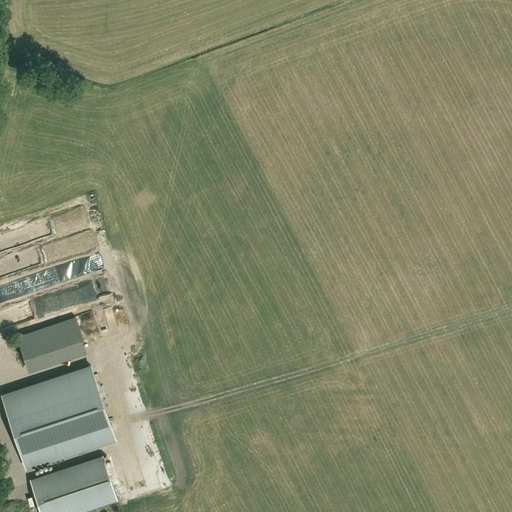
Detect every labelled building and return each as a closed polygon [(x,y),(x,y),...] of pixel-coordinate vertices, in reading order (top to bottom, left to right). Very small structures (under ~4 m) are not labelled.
[(107,318),(117,316),(113,302),(104,304),(107,318)] [(81,324),(97,319),(94,311),(78,316),(81,324)] [(29,370),(89,354),(79,318),(19,334),(29,370)] [(2,394),(26,466),(114,437),(90,365),(2,394)] [(103,457),(31,481),(41,511),(63,511),(115,495),(103,457)]
